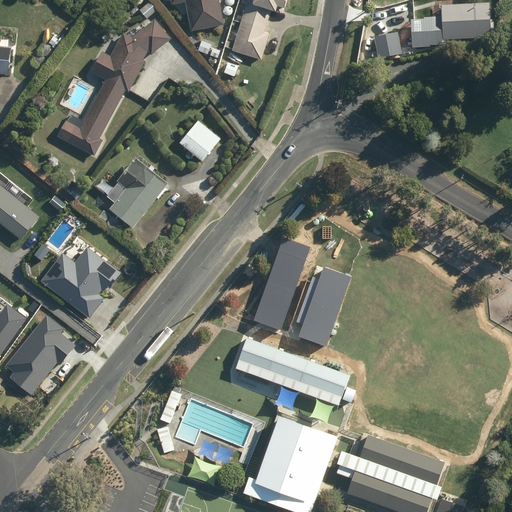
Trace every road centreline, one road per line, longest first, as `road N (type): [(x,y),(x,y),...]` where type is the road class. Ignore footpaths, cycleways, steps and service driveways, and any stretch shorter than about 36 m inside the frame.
road 1 (residential): [(316,139),(286,158),(29,475)]
road 2 (residential): [(316,139),(359,142),(511,232)]
road 3 (residential): [(335,0),(316,139)]
